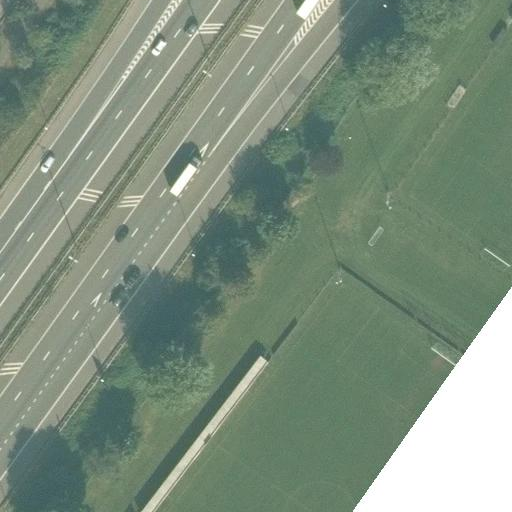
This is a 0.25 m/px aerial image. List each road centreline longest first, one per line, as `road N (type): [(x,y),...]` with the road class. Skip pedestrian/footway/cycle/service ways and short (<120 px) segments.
road 1 (motorway): [(0,425),(216,120)]
road 2 (motorway): [(205,0),(31,230)]
road 3 (motorway): [(161,0),(40,179),(31,230)]
road 4 (motorway): [(216,120),(266,95),(348,0)]
road 5 (motorway): [(216,120),(303,0)]
